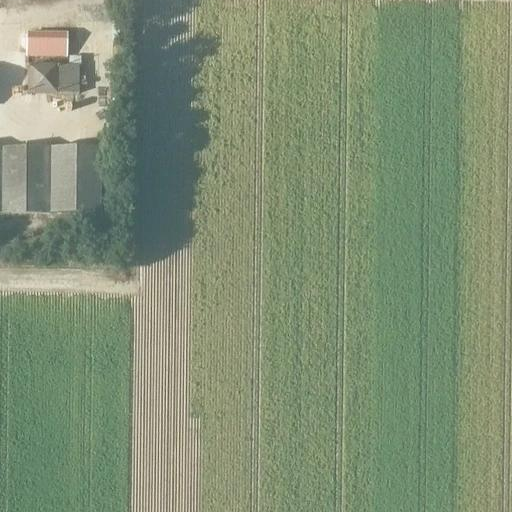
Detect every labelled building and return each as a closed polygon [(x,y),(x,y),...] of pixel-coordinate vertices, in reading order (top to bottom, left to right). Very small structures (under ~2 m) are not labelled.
[(0,12),(0,27),(17,28),(17,9),(0,9),(0,12)] [(25,35),(25,56),(64,57),(65,36),(25,35)] [(101,113),(98,46),(82,47),(85,114),(101,113)] [(26,96),(57,95),(56,66),(26,67),(26,96)] [(0,149),(0,214),(98,216),(99,151),(0,149)]
